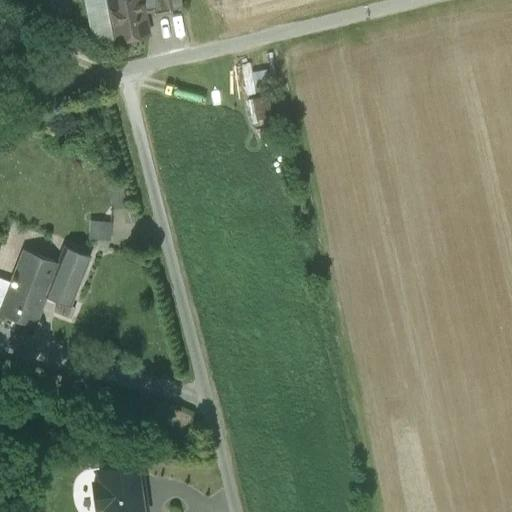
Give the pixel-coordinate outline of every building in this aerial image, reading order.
[(116,39),(108,0),(88,0),(96,43),(116,39)] [(108,0),(116,39),(148,33),(143,11),(152,9),(150,0),(108,0)] [(168,0),(150,0),(152,9),(153,14),(171,10),(168,0)] [(180,0),(168,0),(171,10),(182,8),(180,0)] [(267,95),(252,98),(257,119),(271,117),(267,95)] [(128,205),(121,184),(108,188),(114,209),(128,205)] [(89,220),(88,237),(108,238),(109,222),(89,220)] [(64,249),(57,265),(24,252),(11,285),(46,299),(59,304),(68,308),(88,259),(64,249)] [(0,306),(2,307),(11,285),(0,280),(0,306)] [(46,299),(11,285),(2,307),(0,310),(0,317),(33,331),(46,299)] [(68,308),(59,304),(56,311),(67,316),(70,309),(68,308)] [(146,511),(139,464),(119,466),(102,469),(99,469),(100,482),(92,483),(96,508),(103,507),(104,511),(146,511)]
